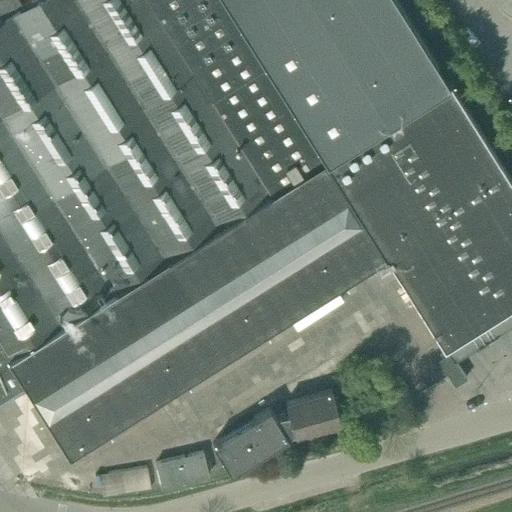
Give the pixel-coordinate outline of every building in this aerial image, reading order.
[(0,0),(0,14),(1,17),(0,17),(0,399),(26,383),(68,451),(385,251),(444,343),(511,300),(511,177),(400,0),(28,0),(22,4),(19,0),(0,0)] [(468,377),(451,350),(438,359),(455,385),(468,377)] [(286,401),(289,412),(275,415),(270,406),(213,442),(232,471),(288,436),(288,435),(294,431),(295,434),(341,421),(332,388),(286,401)] [(204,450),(155,461),(162,487),(210,475),(204,450)] [(147,466),(99,474),(103,495),(151,487),(147,466)]
